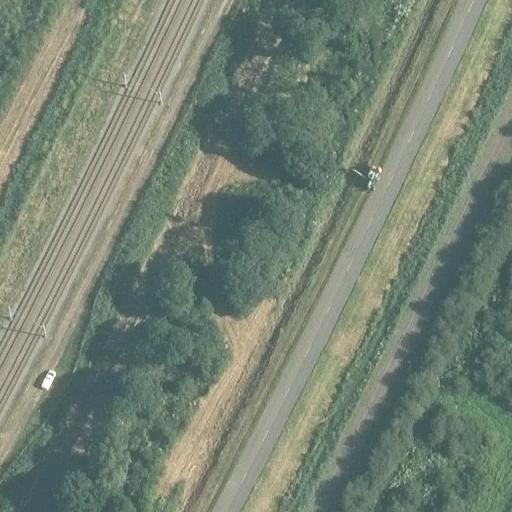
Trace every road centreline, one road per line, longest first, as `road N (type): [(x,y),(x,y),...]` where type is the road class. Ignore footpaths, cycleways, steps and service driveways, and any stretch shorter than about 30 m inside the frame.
road 1 (tertiary): [(223,511),(472,0)]
road 2 (track): [(0,467),(232,0)]
